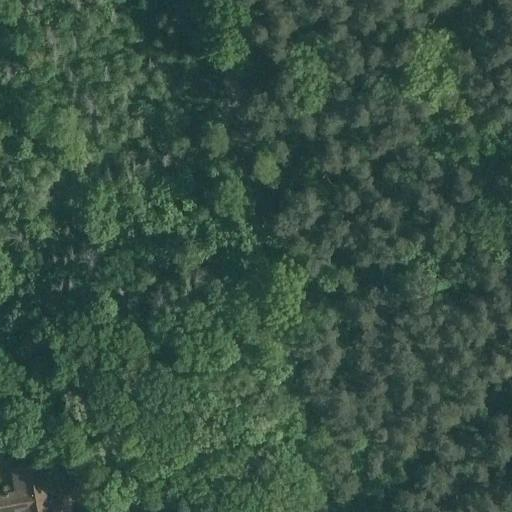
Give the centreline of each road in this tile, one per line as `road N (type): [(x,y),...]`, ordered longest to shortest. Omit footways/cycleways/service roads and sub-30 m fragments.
road 1 (unclassified): [(280,321),(211,0)]
road 2 (residential): [(0,368),(280,321)]
road 3 (track): [(280,321),(511,201)]
